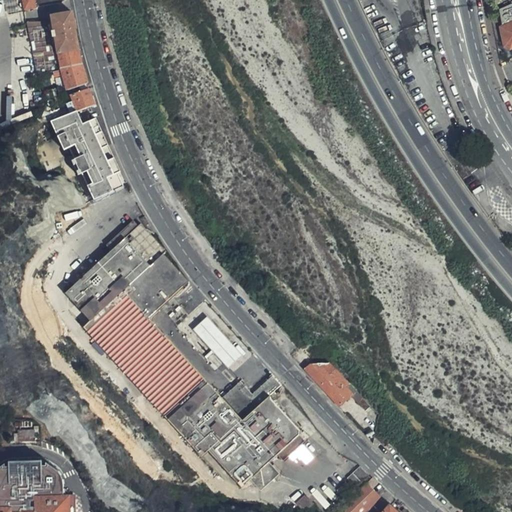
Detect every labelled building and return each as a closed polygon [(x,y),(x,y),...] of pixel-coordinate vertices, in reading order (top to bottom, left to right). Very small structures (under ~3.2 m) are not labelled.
[(511,48),(511,3),(500,10),(501,20),(499,21),(505,47),(510,50),(511,48)] [(77,49),(69,11),(49,15),(57,53),(77,49)] [(28,38),(35,74),(55,70),(52,54),(45,21),(24,19),(28,38)] [(80,65),(77,49),(57,53),(61,69),(80,65)] [(61,69),(65,90),(85,83),(80,65),(61,69)] [(69,95),(75,111),(92,105),(87,89),(69,95)] [(50,121),(49,122),(56,136),(58,135),(65,149),(67,148),(71,156),(73,155),(75,159),(72,160),(70,162),(72,167),(81,160),(90,156),(106,148),(93,119),(80,124),(75,111),(50,121)] [(58,135),(56,136),(62,150),(65,149),(58,135)] [(117,173),(106,148),(90,156),(81,160),(72,167),(76,176),(79,174),(91,201),(94,199),(119,187),(114,175),(117,173)] [(111,251),(138,227),(133,222),(107,246),(111,251)] [(280,386),(279,385),(241,419),(222,398),(221,399),(148,318),(158,310),(188,284),(163,256),(167,252),(141,225),(138,227),(111,251),(66,294),(91,321),(84,327),(167,418),(201,457),(208,451),(241,488),(277,455),(299,436),(301,434),(269,397),(280,386)] [(193,330),(228,369),(235,363),(242,357),(207,318),(200,324),(193,330)] [(338,407),(353,390),(326,363),(310,366),(301,368),(338,407)] [(241,419),(279,385),(272,377),(250,395),(239,383),(222,398),(241,419)] [(15,425),(16,442),(40,440),(38,423),(15,425)] [(305,442),(299,436),(277,455),(284,463),(305,442)] [(347,478),(357,489),(370,478),(360,466),(347,478)] [(358,490),(335,510),(336,511),(362,511),(378,497),(371,490),(377,484),(372,478),(358,490)] [(346,500),(356,491),(347,481),(337,491),(346,500)] [(73,511),(74,510),(67,510),(67,500),(63,500),(37,501),(36,511),(73,511)]
